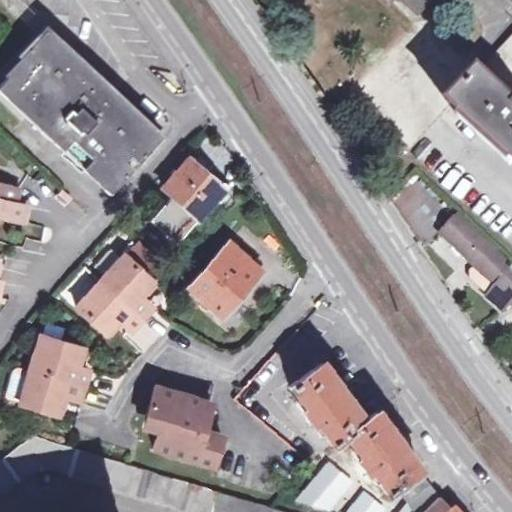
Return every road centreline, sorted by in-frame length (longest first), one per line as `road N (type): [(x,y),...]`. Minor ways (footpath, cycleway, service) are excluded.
road 1 (secondary): [(150,0),(507,511)]
road 2 (secondary): [(511,429),(217,0)]
